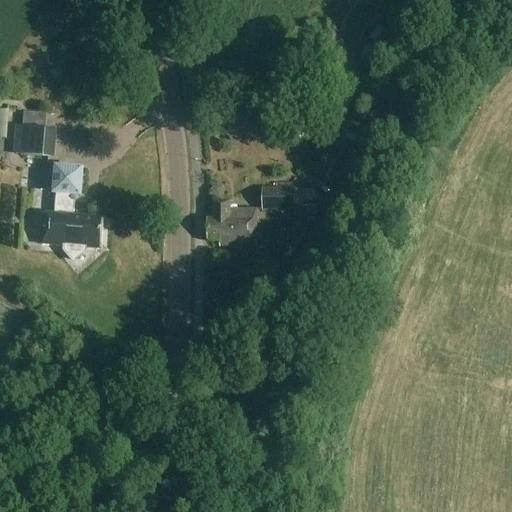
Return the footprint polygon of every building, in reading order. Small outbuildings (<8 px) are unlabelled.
[(22,128),(20,156),(47,158),(49,130),(22,128)] [(304,161),(301,171),(309,173),(312,163),(304,161)] [(73,262),(84,252),(84,249),(101,251),(103,220),(73,218),(74,195),(78,196),(80,173),(57,171),(57,172),(41,171),(39,191),(55,193),(54,217),(43,216),(41,246),(64,248),(63,251),(73,262)] [(294,190),(261,192),(262,212),(294,211),(294,190)] [(256,247),(257,212),(228,211),(228,203),(212,203),(211,221),(205,221),(205,242),(218,243),(218,247),(256,247)]
